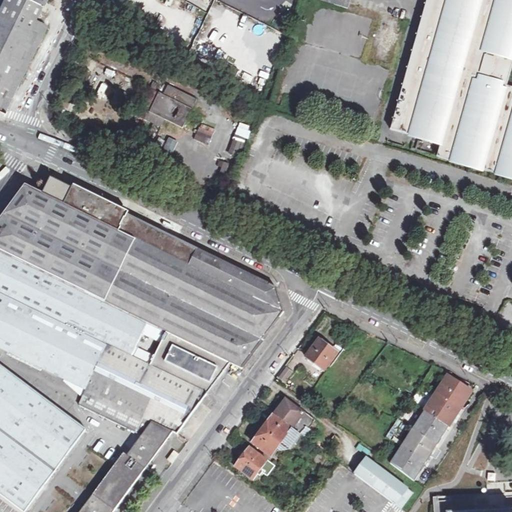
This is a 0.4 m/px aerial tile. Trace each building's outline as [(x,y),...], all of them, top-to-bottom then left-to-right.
[(41,23),(35,20),(42,5),(32,0),(2,0),(0,5),(0,111),(4,113),(47,26),(41,23)] [(245,0),(264,9),(268,0),(245,0)] [(349,0),(319,0),(347,8),(349,0)] [(511,0),(496,0),(496,2),(487,0),(427,0),(391,130),(440,144),(437,157),(511,177),(511,0)] [(147,25),(101,4),(91,25),(137,47),(147,25)] [(258,45),(276,52),(282,37),(264,30),(258,45)] [(193,54),(203,57),(208,42),(198,39),(193,54)] [(272,67),(255,58),(245,77),(262,86),(272,67)] [(183,129),(197,100),(168,86),(164,95),(150,89),(137,115),(161,126),(164,120),(183,129)] [(195,138),(208,144),(215,130),(202,124),(195,138)] [(86,148),(88,144),(79,140),(77,144),(86,148)] [(200,251),(51,178),(43,195),(26,186),(0,220),(0,251),(230,363),(242,369),(284,313),(277,289),(200,251)] [(165,222),(163,226),(172,230),(174,226),(165,222)] [(230,363),(0,251),(0,294),(208,394),(219,379),(230,363)] [(208,394),(0,294),(0,349),(87,393),(79,407),(142,437),(152,423),(173,432),(178,434),(208,394)] [(337,352),(320,339),(306,358),(324,371),(337,352)] [(285,367),(279,379),(288,384),(294,371),(285,367)] [(27,511),(87,430),(0,371),(0,493),(24,511),(27,511)] [(471,390),(449,377),(392,465),(412,480),(471,390)] [(274,415),(293,429),(299,434),(306,425),(309,428),(315,420),(303,411),(303,412),(296,407),(286,400),(274,415)] [(264,451),(272,457),(284,441),(293,429),(274,415),(254,444),(264,451)] [(125,454),(81,511),(114,511),(146,469),(149,471),(154,465),(151,462),(173,432),(152,423),(142,437),(128,456),(125,454)] [(309,428),(306,425),(299,434),(305,438),(311,430),(309,428)] [(284,441),(290,446),(299,434),(293,429),(284,441)] [(376,453),(380,456),(385,450),(380,446),(376,453)] [(236,467),(254,480),(257,476),(260,478),(264,473),(268,477),(275,467),(250,448),(236,467)] [(180,455),(174,451),(167,460),(172,464),(180,455)] [(403,510),(415,494),(367,458),(355,475),(403,510)] [(511,511),(511,496),(497,498),(440,501),(440,511),(511,511)]
